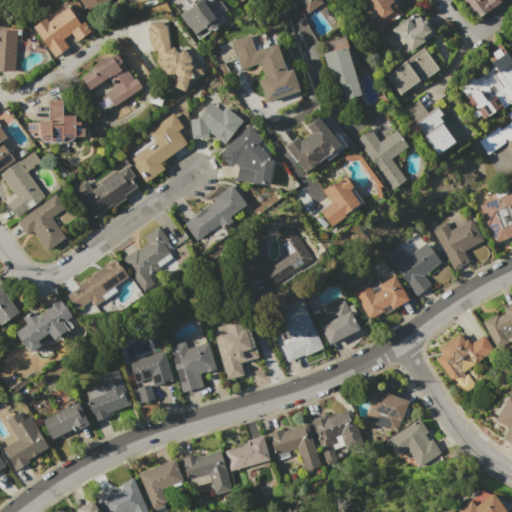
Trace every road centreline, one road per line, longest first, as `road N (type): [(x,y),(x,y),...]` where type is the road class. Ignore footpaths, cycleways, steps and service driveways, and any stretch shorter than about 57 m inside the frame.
road 1 (residential): [(511,265),(335,378),(131,441),(12,511)]
road 2 (residential): [(0,242),(20,269),(54,274),(194,173)]
road 3 (residential): [(397,340),(452,426),(511,474)]
road 4 (residential): [(283,0),(308,57),(309,91),(294,115),(264,124)]
road 5 (residential): [(0,95),(60,72),(116,31)]
